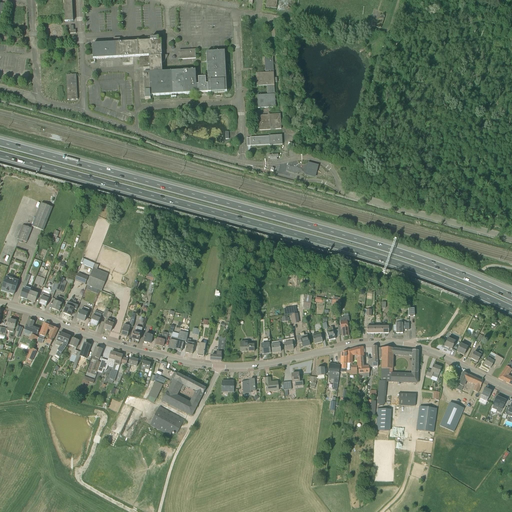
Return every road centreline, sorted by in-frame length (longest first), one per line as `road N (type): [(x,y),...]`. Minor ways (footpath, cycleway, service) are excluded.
road 1 (motorway): [(0,154),(375,257),(511,310)]
road 2 (motorway): [(511,295),(345,234),(0,139)]
road 3 (tertiary): [(0,303),(163,357),(218,366),(409,344)]
road 4 (unclassified): [(511,238),(353,195)]
road 5 (unclassified): [(511,268),(484,268),(441,334),(409,344)]
